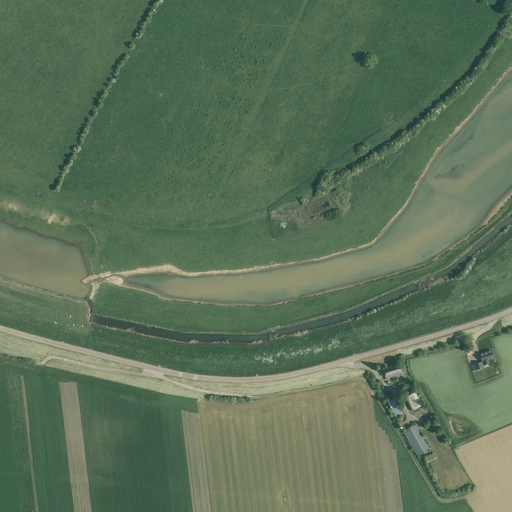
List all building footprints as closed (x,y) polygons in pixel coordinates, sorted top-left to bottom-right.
[(494,358),(491,350),(480,355),(482,362),(475,365),(476,370),(478,369),(479,374),(486,372),(484,367),(485,367),(485,365),(489,363),(488,360),(494,358)] [(407,373),(404,363),(383,370),(386,379),(407,373)] [(416,392),(406,397),(412,410),(422,406),(416,392)] [(394,399),(387,403),(396,419),(403,415),(394,399)] [(418,456),(431,449),(417,424),(404,432),(418,456)]
